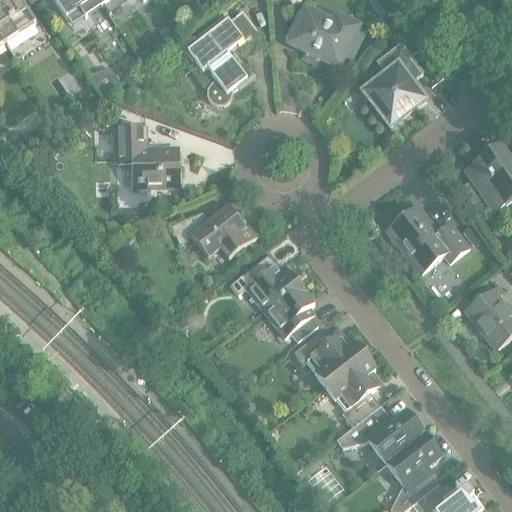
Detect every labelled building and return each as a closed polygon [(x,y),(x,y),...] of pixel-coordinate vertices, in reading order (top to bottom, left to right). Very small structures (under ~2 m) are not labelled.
[(35,27),(17,0),(0,0),(0,40),(5,48),(35,27)] [(104,9),(97,0),(51,0),(72,31),(104,9)] [(97,0),(104,9),(109,17),(126,5),(122,0),(97,0)] [(219,3),(216,0),(202,0),(196,4),(203,14),(219,3)] [(307,55),(306,59),(303,63),(317,69),(319,65),(321,62),(337,70),(342,59),(353,64),(366,37),(355,32),(338,23),(334,30),(307,17),(306,18),(306,19),(299,15),(285,42),(292,46),(292,47),(307,55)] [(238,52),(258,36),(242,16),(229,26),(227,24),(187,55),(202,76),(207,72),(211,78),(210,78),(216,85),(212,88),(208,94),(208,101),(212,106),(218,109),(224,109),(230,103),(231,98),(232,98),(237,93),(236,92),(247,83),(231,62),(230,63),(226,58),(236,50),(238,52)] [(409,61),(424,50),(409,30),(399,38),(405,46),(378,68),(386,79),(371,91),(372,91),(370,104),(369,104),(390,131),(418,109),(419,99),(420,99),(411,87),(422,79),(409,61)] [(139,58),(144,67),(156,60),(150,51),(139,58)] [(102,98),(120,87),(110,72),(89,77),(102,98)] [(64,111),(54,118),(63,132),(74,124),(64,111)] [(144,133),(145,133),(145,132),(115,133),(116,169),(133,168),(134,179),(131,182),(131,188),(134,191),(134,193),(136,193),(139,195),(145,195),(148,193),(179,192),(178,153),(145,153),(145,146),(144,146),(144,133)] [(511,163),(510,165),(502,154),(490,162),(488,159),(476,168),(478,171),(466,179),(491,214),(503,206),(500,202),(510,194),(511,196),(511,163)] [(245,232),(234,217),(228,211),(226,213),(209,226),(202,217),(171,230),(178,246),(191,241),(208,262),(220,252),(229,263),(257,241),(248,229),(245,232)] [(429,228),(422,219),(416,212),(388,234),(390,237),(389,241),(394,248),(399,248),(412,264),(411,269),(413,272),(418,273),(422,277),(444,260),(450,267),(469,252),(450,228),(449,229),(449,230),(442,236),(441,235),(440,236),(437,233),(432,226),(429,228)] [(475,251),(485,244),(472,228),(463,236),(475,251)] [(285,281),(282,278),(268,259),(230,288),(238,298),(245,292),(263,316),(298,289),(289,278),(285,281)] [(498,290),(465,316),(476,331),(479,329),(486,338),(484,340),(495,355),(511,341),(511,297),(503,286),(498,290)] [(306,316),(314,310),(298,289),(263,316),(284,343),(290,338),(297,347),(318,331),(306,316)] [(182,319),(174,326),(180,334),(189,327),(182,319)] [(342,338),(331,346),(322,335),(316,340),(294,357),(303,369),(306,366),(315,377),(315,378),(325,391),(364,361),(354,347),(351,350),(342,338)] [(27,346),(23,351),(36,362),(41,357),(27,346)] [(126,359),(122,363),(138,380),(143,375),(126,359)] [(372,376),(375,374),(364,361),(325,391),(335,405),(336,404),(345,416),(341,419),(352,432),(380,411),(370,397),(381,388),(372,376)] [(393,427),(389,422),(380,411),(352,432),(336,445),(342,453),(365,449),(368,446),(386,468),(423,440),(405,417),(393,427)] [(98,436),(107,428),(96,416),(87,425),(98,436)] [(423,475),(440,462),(423,440),(386,468),(403,491),(400,494),(391,511),(409,511),(411,511),(440,488),(431,476),(427,480),(423,475)] [(440,488),(411,511),(412,511),(474,511),(468,507),(473,500),(470,497),(464,501),(459,494),(455,497),(442,487),(440,488)]
